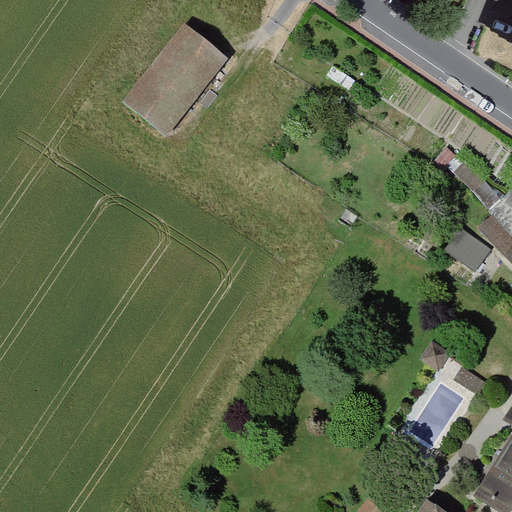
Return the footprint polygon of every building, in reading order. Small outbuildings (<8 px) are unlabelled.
[(164,137),(227,59),(182,23),(119,102),(164,137)] [(443,253),(477,271),(491,247),(457,229),(443,253)] [(452,358),(434,346),(423,363),(441,375),(452,358)] [(461,493),(490,511),(511,511),(511,388),(495,416),(505,423),(461,493)] [(441,511),(409,491),(395,511),(441,511)] [(377,511),(381,507),(361,492),(346,511),(377,511)]
